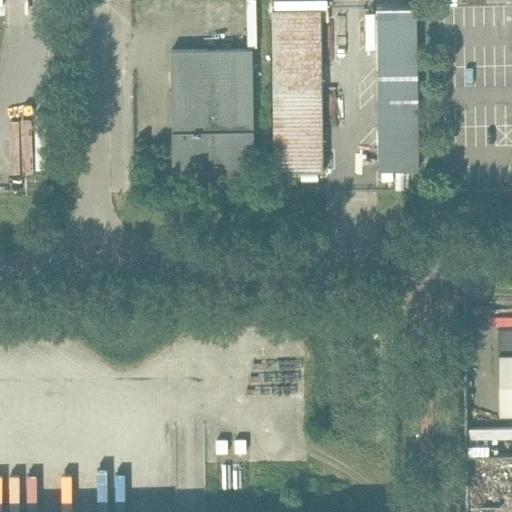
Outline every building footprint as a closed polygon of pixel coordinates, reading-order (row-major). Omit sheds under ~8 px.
[(378,168),(418,168),(416,6),(376,7),(378,168)] [(324,169),(323,149),(321,8),(272,8),(274,150),(274,170),(324,169)] [(253,48),(171,49),(173,171),(254,170),(253,48)] [(54,184),(43,184),(44,194),(54,194),(54,184)] [(499,414),(511,413),(511,328),(498,329),(499,414)] [(227,438),(216,438),(216,451),(227,451),(227,438)] [(246,438),(235,438),(235,451),(246,451),(246,438)]
